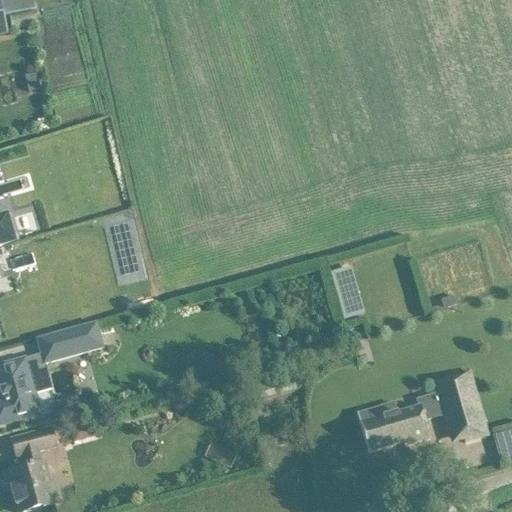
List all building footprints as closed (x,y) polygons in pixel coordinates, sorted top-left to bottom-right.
[(0,0),(0,36),(8,35),(4,13),(14,12),(34,8),(32,0),(0,0)] [(5,215),(0,216),(0,246),(13,243),(5,215)] [(405,295),(396,306),(408,316),(417,305),(405,295)] [(33,395),(53,389),(46,365),(104,350),(97,323),(36,339),(40,357),(0,368),(0,393),(3,403),(0,403),(0,426),(39,416),(33,395)] [(203,353),(192,369),(208,381),(234,376),(203,353)] [(434,383),(449,435),(461,432),(465,444),(488,437),(469,373),(434,383)] [(293,378),(246,390),(249,403),(296,391),(293,378)] [(83,395),(55,402),(58,416),(86,409),(83,395)] [(378,410),(357,416),(368,454),(403,445),(404,448),(430,440),(421,408),(381,419),(378,410)] [(81,428),(69,432),(73,445),(85,441),(81,428)] [(55,449),(50,430),(12,441),(17,459),(23,458),(26,470),(8,475),(18,511),(28,511),(61,503),(55,483),(52,484),(45,462),(43,463),(40,453),(55,449)] [(211,443),(204,458),(229,470),(236,455),(211,443)] [(69,471),(82,471),(82,453),(68,453),(69,471)]
